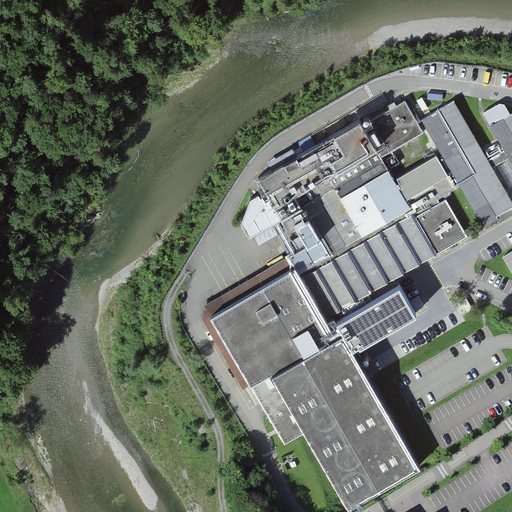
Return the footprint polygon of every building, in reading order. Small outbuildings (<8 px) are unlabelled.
[(390,156),(429,133),(409,100),(372,121),(369,116),(342,132),(345,137),(272,180),(285,203),(383,145),(390,156)] [(511,111),(506,102),(486,113),(511,159),(511,111)] [(511,196),(457,104),(425,122),(487,225),(511,210),(511,196)] [(443,164),(407,184),(420,208),(456,187),(443,164)] [(409,204),(391,173),(315,217),(301,226),(313,247),(306,251),(305,261),(409,204)] [(349,506),(421,465),(345,332),(335,338),(322,316),(462,237),(441,200),(413,216),(408,207),(305,261),(301,267),(292,251),(195,306),(241,387),(251,381),(283,437),(303,425),(349,506)] [(511,250),(503,256),(511,271),(511,250)]
